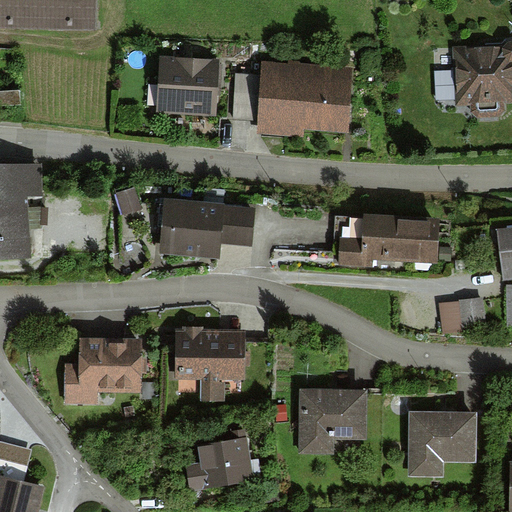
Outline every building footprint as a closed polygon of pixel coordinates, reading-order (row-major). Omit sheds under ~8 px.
[(0,0),(0,28),(95,31),(96,0),(0,0)] [(454,51),(456,109),(472,107),(473,114),(478,118),(500,117),(507,112),(506,106),(511,105),(511,44),(508,44),(503,49),(454,51)] [(156,113),(217,118),(219,86),(220,64),(159,59),(156,113)] [(352,73),(262,67),(261,77),(258,123),(257,136),(304,139),(305,131),(348,134),(350,101),(352,73)] [(258,123),(261,77),(235,76),(233,122),(258,123)] [(0,166),(0,263),(31,262),(29,199),(45,199),(43,164),(0,166)] [(136,190),(117,197),(124,215),(142,209),(136,190)] [(254,210),(165,204),(161,256),(221,261),(222,246),(251,248),(254,210)] [(439,264),(441,218),(393,216),(365,215),(365,218),(336,217),(334,265),(373,266),(373,261),(439,264)] [(504,280),(511,279),(511,227),(498,229),(504,280)] [(438,305),(442,334),(486,329),(483,300),(438,305)] [(246,334),(204,333),(204,329),(180,328),(180,333),(175,333),(174,381),(202,381),(202,403),(226,403),(226,380),(245,380),(246,334)] [(99,394),(144,394),(144,364),(144,338),(78,338),(78,362),(65,362),(65,405),(99,405),(99,394)] [(334,389),(301,389),(299,453),(335,454),(335,438),(366,439),(367,390),(334,389)] [(443,412),(408,412),(408,474),(444,474),(444,463),(477,463),(477,412),(443,412)] [(191,490),(254,479),(246,430),(233,432),(234,436),(235,441),(198,448),(201,463),(187,466),(191,490)] [(0,511),(39,511),(45,489),(24,483),(33,450),(0,442),(0,443),(0,511)]
